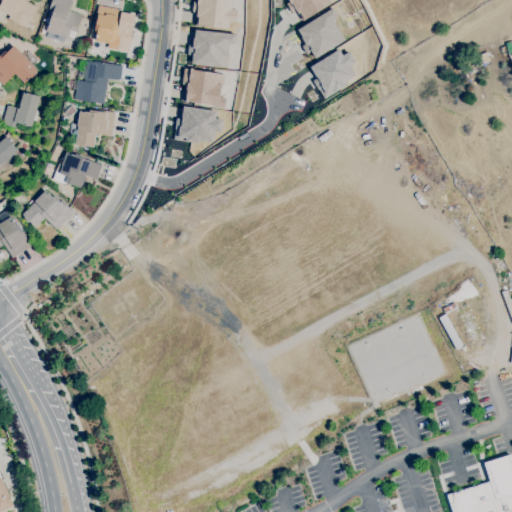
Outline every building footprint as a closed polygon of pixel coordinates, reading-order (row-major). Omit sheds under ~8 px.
[(28,25),(0,10),(0,5),(2,1),(0,0),(24,0),(24,1),(37,8),(32,16),(34,17),(31,22),(30,22),(28,25)] [(63,43),(46,37),(48,32),(46,32),(49,23),(48,22),(52,13),(48,12),(52,0),(69,0),(72,1),(69,11),(82,16),(76,32),(73,39),(66,36),(63,43)] [(129,48),(95,41),(97,32),(95,31),(96,25),(95,25),(98,5),(122,10),(119,26),(132,29),(131,37),(132,38),(131,44),(129,44),(129,48)] [(296,29),(314,59),(341,44),(334,33),(339,30),(333,20),(339,17),(333,8),(296,29)] [(191,65),(225,67),(226,44),(235,45),(235,33),(193,31),(191,65)] [(3,86),(0,83),(0,56),(5,51),(7,53),(13,46),(24,57),(37,70),(35,73),(36,74),(31,79),(30,78),(24,84),(14,74),(3,86)] [(104,104),(74,100),(77,80),(84,81),(88,61),(94,62),(94,61),(122,66),(120,81),(108,79),(104,104)] [(219,97),(220,85),(216,85),(218,72),(189,68),(185,103),(224,108),(226,97),(219,97)] [(18,129),(2,124),(7,105),(16,108),(21,90),(41,95),(40,97),(31,127),(20,124),(18,129)] [(69,118),(64,112),(72,105),(77,111),(69,118)] [(216,111),(181,107),(177,139),(219,144),(222,119),(215,119),(216,111)] [(84,148),(79,147),(79,146),(75,145),(80,111),(89,113),(89,110),(105,113),(105,111),(115,112),(111,137),(95,134),(93,148),(84,147),(84,148)] [(0,165),(0,139),(5,135),(18,151),(0,165)] [(81,188),(64,182),(66,177),(59,174),(63,166),(61,165),(66,151),(75,155),(76,153),(82,156),(82,158),(101,166),(96,179),(86,175),(81,188)] [(56,230),(45,218),(35,228),(29,222),(28,223),(24,218),(24,217),(22,215),(46,191),(52,198),(54,196),(61,203),(62,202),(73,213),(56,230)] [(27,207),(22,201),(29,195),(34,200),(27,207)] [(12,258),(4,245),(0,247),(0,225),(2,224),(0,220),(0,214),(6,211),(11,218),(11,217),(17,226),(18,225),(25,236),(27,236),(33,246),(12,258)] [(483,463),(510,455),(511,461),(511,511),(451,511),(446,495),(489,482),(483,463)] [(0,511),(0,475),(14,506),(0,511)]
